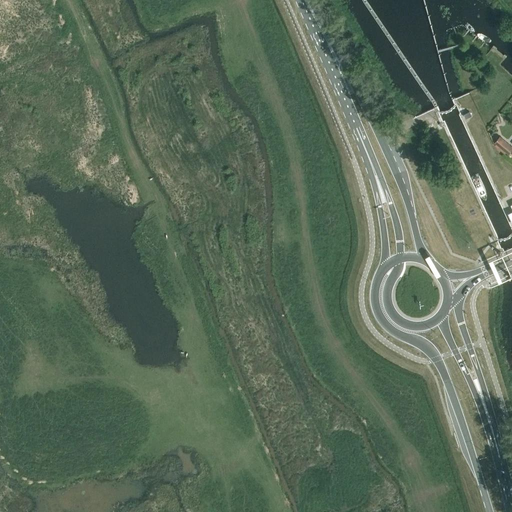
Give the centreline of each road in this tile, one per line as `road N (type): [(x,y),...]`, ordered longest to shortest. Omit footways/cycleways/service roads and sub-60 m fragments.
road 1 (primary): [(384,269),(374,291),(378,313),(436,359),(489,511)]
road 2 (primary): [(427,260),(392,162),(325,38)]
road 3 (primary): [(325,38),(325,63),(371,176)]
road 4 (primary): [(488,430),(491,414),(456,296)]
road 5 (primary): [(488,430),(442,313)]
